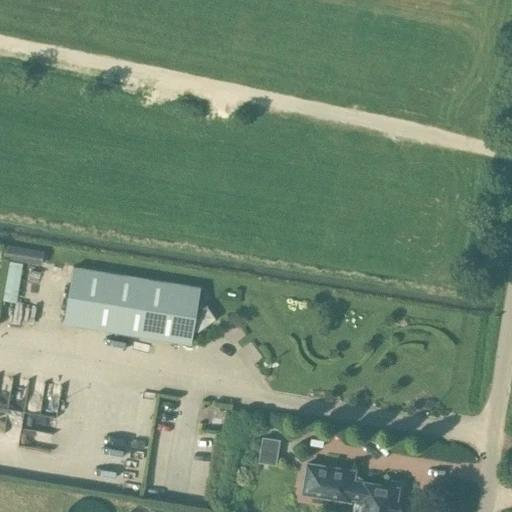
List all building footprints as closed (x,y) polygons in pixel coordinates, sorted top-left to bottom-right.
[(4,257),(41,263),(44,250),(6,244),(4,257)] [(216,318),(206,305),(203,306),(198,306),(201,287),(74,266),(64,322),(192,343),(194,330),(199,331),(216,318)] [(240,354),(251,364),(261,353),(249,343),(240,354)] [(154,416),(175,421),(181,398),(160,393),(154,416)] [(21,426),(18,441),(50,447),(53,433),(21,426)] [(278,455),(281,437),(263,434),(261,452),(278,455)] [(354,467),(306,460),(301,489),(349,497),(349,494),(361,496),(358,511),(396,511),(397,505),(394,505),(397,484),(352,477),(354,467)] [(107,511),(107,510),(105,507),(102,504),(98,501),(95,499),(91,498),(87,498),(82,498),(78,500),(74,502),(71,505),(68,508),(66,511),(65,511),(107,511)]
